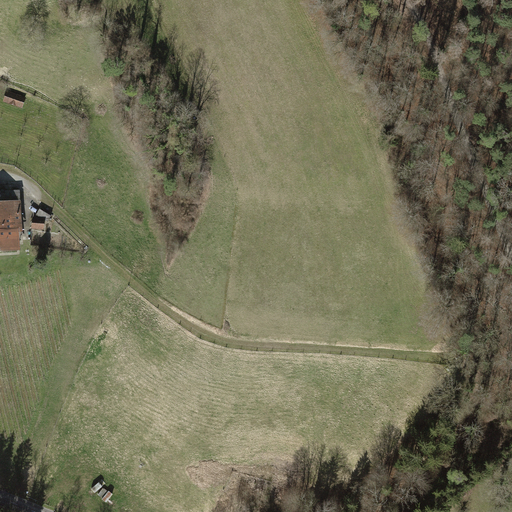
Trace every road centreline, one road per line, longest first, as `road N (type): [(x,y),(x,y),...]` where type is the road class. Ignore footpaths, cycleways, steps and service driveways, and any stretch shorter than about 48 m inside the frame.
road 1 (track): [(0,173),(31,186),(132,280),(210,336),(450,360)]
road 2 (track): [(511,254),(411,0)]
